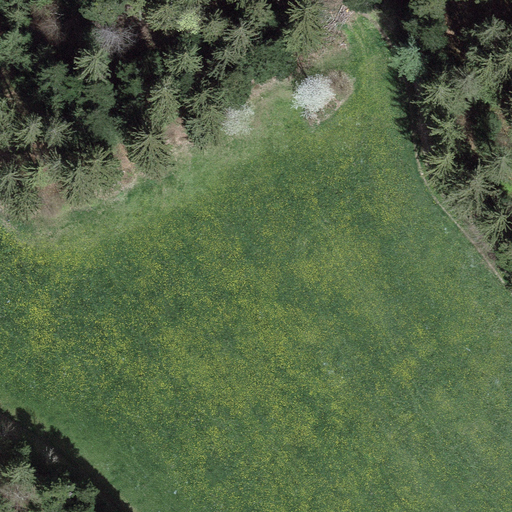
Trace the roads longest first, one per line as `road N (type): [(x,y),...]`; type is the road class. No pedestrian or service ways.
road 1 (track): [(353,0),(393,43),(411,91),(423,171),(511,290)]
road 2 (track): [(115,511),(0,415)]
